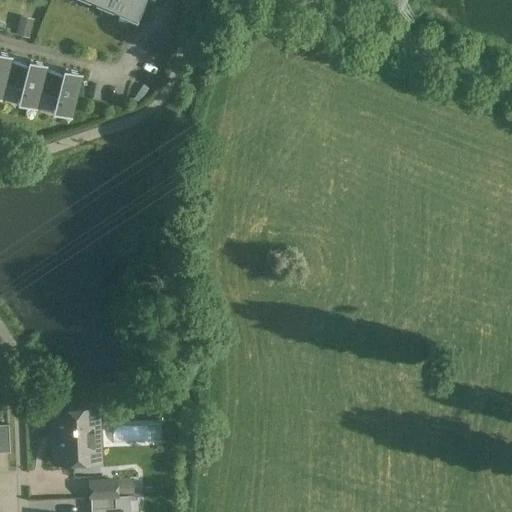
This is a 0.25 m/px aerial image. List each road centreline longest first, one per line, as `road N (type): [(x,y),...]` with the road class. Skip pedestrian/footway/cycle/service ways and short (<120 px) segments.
road 1 (residential): [(511,83),(312,0)]
road 2 (residential): [(0,35),(102,63),(117,60),(134,46),(155,0)]
